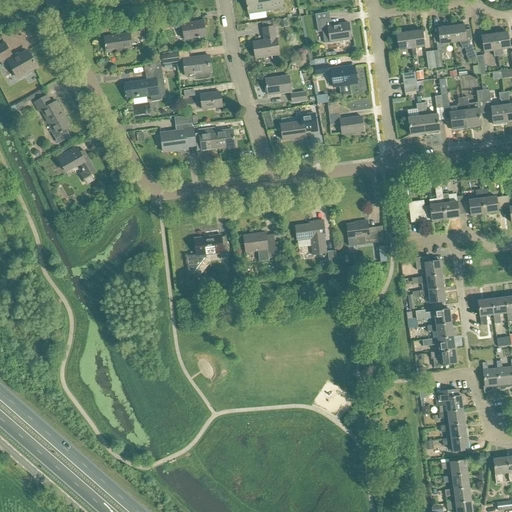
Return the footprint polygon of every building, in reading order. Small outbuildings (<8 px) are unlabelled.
[(246,0),(248,14),(274,10),(282,8),(281,0),(246,0)] [(206,36),(204,21),(191,24),(190,18),(175,20),(176,29),(182,28),(184,40),(206,36)] [(351,40),(348,24),(329,27),(327,19),(316,21),(318,33),(329,31),(331,43),(351,40)] [(265,41),(253,43),(255,58),(279,55),(277,39),(276,39),(274,27),(273,27),(272,22),(262,23),(263,29),(265,41)] [(138,25),(139,33),(139,37),(149,35),(148,24),(138,25)] [(464,25),(451,27),(453,43),(459,43),(462,49),(464,49),(467,54),(465,55),(468,61),(477,59),(476,57),(475,51),(473,51),(472,45),(470,46),(469,41),(472,40),(470,30),(465,31),(464,25)] [(438,29),(439,35),(433,36),(434,44),(437,43),(438,51),(434,51),(436,68),(443,67),(441,54),(446,53),(447,44),(453,43),(451,27),(438,29)] [(425,47),(422,31),(409,33),(412,49),(413,57),(416,57),(415,49),(425,47)] [(139,33),(130,34),(104,38),(107,53),(132,49),(131,44),(138,43),(137,37),(139,37),(139,33)] [(412,49),(409,33),(397,35),(399,51),(412,49)] [(510,49),(507,33),(494,35),(497,51),(498,57),(503,56),(502,50),(510,49)] [(498,57),(497,51),(494,35),(482,37),(484,53),(493,51),(494,57),(498,57)] [(36,68),(27,52),(14,60),(5,44),(0,46),(0,61),(3,66),(9,63),(17,78),(36,68)] [(436,68),(434,51),(426,53),(429,70),(436,68)] [(209,56),(189,59),(188,52),(162,55),(163,56),(158,56),(159,63),(160,63),(161,64),(163,64),(163,65),(180,62),(180,60),(183,60),(185,76),(212,72),(209,56)] [(476,57),(477,59),(479,74),(486,73),(484,55),(476,57)] [(314,60),(315,65),(314,65),(316,75),(329,74),(328,63),(327,64),(326,59),(314,60)] [(161,67),(161,64),(160,63),(159,63),(146,65),(149,80),(125,84),(128,100),(150,96),(151,102),(162,101),(161,98),(166,98),(161,67)] [(357,84),(354,67),(331,70),(333,87),(357,84)] [(511,69),(501,71),(502,79),(511,77),(511,69)] [(417,81),(424,81),(423,71),(416,72),(417,81)] [(403,84),(416,82),(415,73),(402,75),(403,84)] [(266,80),(268,96),(291,92),(289,76),(266,80)] [(445,79),(439,80),(441,96),(443,109),(449,108),(445,79)] [(418,92),(416,82),(403,84),(404,94),(418,92)] [(290,94),(292,104),(307,102),(305,92),(290,94)] [(328,92),(317,94),(318,102),(329,101),(328,92)] [(222,107),(220,93),(200,95),(202,110),(222,107)] [(502,106),(491,108),(493,125),(508,123),(504,93),(499,94),(500,101),(501,100),(502,106)] [(52,104),(48,96),(35,103),(40,112),(42,111),(56,135),(54,136),(58,144),(71,137),(67,130),(71,127),(56,102),(52,104)] [(458,112),(450,113),(450,119),(452,130),(467,128),(463,98),(458,99),(458,104),(457,105),(458,112)] [(467,98),(463,98),(467,128),(481,126),(478,103),(468,105),(467,98)] [(25,107),(22,102),(15,106),(18,111),(25,107)] [(426,103),(421,104),(425,134),(439,132),(438,121),(437,115),(426,116),(426,110),(427,110),(426,103)] [(425,134),(421,104),(416,105),(417,112),(418,111),(419,117),(408,119),(410,136),(425,134)] [(342,135),(363,132),(361,117),(340,120),(339,114),(329,115),(330,126),(340,124),(342,135)] [(301,123),(281,125),(283,141),(296,139),(296,141),(306,139),(305,132),(317,130),(315,115),(300,117),(301,123)] [(184,125),(184,129),(184,131),(160,134),(163,152),(196,148),(193,127),(192,124),(191,116),(174,118),(175,126),(184,125)] [(210,129),(199,131),(199,134),(200,143),(201,151),(211,149),(234,146),(232,131),(211,133),(210,129)] [(80,153),(77,148),(58,158),(66,172),(79,165),(84,172),(80,174),(86,185),(95,181),(91,174),(95,172),(83,151),(80,153)] [(423,201),(409,203),(407,190),(400,191),(402,211),(409,210),(411,223),(426,221),(426,219),(431,219),(432,221),(445,220),(442,195),(441,185),(440,185),(435,186),(436,199),(429,200),(430,207),(424,208),(423,201)] [(487,189),(481,190),(484,215),(498,213),(498,210),(503,209),(502,199),(496,200),(496,197),(488,198),(487,189)] [(463,202),(465,214),(470,214),(471,216),(484,215),(481,190),(475,191),(476,200),(469,201),(469,202),(463,202)] [(456,197),(457,202),(449,203),(448,194),(442,195),(445,220),(459,218),(459,215),(465,214),(463,202),(462,196),(456,197)] [(511,223),(511,207),(509,207),(508,199),(502,199),(503,209),(509,209),(511,223)] [(323,221),(310,223),(310,225),(295,226),(297,241),(311,239),(313,255),(326,253),(324,237),(325,237),(323,221)] [(367,221),(359,222),(359,224),(346,225),(348,239),(357,238),(358,244),(359,245),(378,243),(377,231),(369,232),(367,221)] [(265,234),(244,236),(246,253),(258,251),(259,262),(269,261),(268,259),(277,258),(275,243),(267,244),(265,234)] [(196,238),(198,254),(187,256),(189,273),(194,272),(205,257),(204,253),(220,251),(221,258),(229,257),(226,241),(219,242),(219,235),(196,238)] [(329,262),(325,262),(325,268),(335,267),(333,251),(328,252),(329,262)] [(440,261),(429,263),(428,257),(415,258),(417,271),(425,269),(426,277),(442,275),(440,261)] [(426,277),(417,278),(418,284),(427,283),(428,290),(444,288),(442,275),(426,277)] [(428,290),(419,291),(420,297),(429,296),(430,304),(446,302),(444,288),(428,290)] [(507,314),(505,298),(491,300),(493,315),(494,324),(501,323),(499,315),(506,314),(507,314)] [(491,300),(478,302),(481,326),(487,325),(486,316),(493,315),(491,300)] [(450,310),(425,313),(422,311),(415,312),(416,319),(416,320),(435,318),(436,325),(436,326),(451,323),(450,310)] [(416,320),(416,319),(412,319),(411,312),(406,313),(408,329),(417,328),(416,320)] [(436,326),(436,325),(427,326),(428,333),(437,331),(437,339),(438,339),(453,337),(451,323),(436,326)] [(511,343),(511,336),(497,337),(498,344),(511,343)] [(438,339),(437,339),(422,341),(423,347),(438,345),(439,352),(455,350),(453,337),(438,339)] [(439,352),(430,353),(431,359),(440,358),(441,366),(457,364),(455,350),(439,352)] [(511,384),(511,371),(511,367),(502,369),(501,361),(496,362),(497,369),(499,386),(501,390),(508,388),(508,385),(511,384)] [(499,386),(497,369),(488,370),(487,363),(482,363),(483,371),(485,387),(483,387),(485,393),(494,390),(493,387),(499,386)] [(426,376),(425,368),(418,369),(419,377),(426,376)] [(458,397),(458,391),(436,393),(437,406),(439,406),(440,413),(447,412),(463,410),(461,396),(458,397)] [(447,412),(440,413),(438,413),(439,419),(448,418),(449,425),(465,423),(463,410),(447,412)] [(449,425),(440,426),(441,433),(450,432),(451,439),(466,437),(465,423),(449,425)] [(451,439),(442,440),(443,446),(452,445),(452,453),(468,450),(466,437),(451,439)] [(509,473),(507,458),(493,459),(496,484),(503,483),(501,474),(508,473),(509,473)] [(467,474),(466,461),(465,459),(441,463),(442,470),(451,469),(452,476),(467,474)] [(452,476),(443,477),(444,484),(453,482),(453,489),(469,487),(467,474),(452,476)] [(453,489),(445,490),(446,497),(454,496),(455,503),(471,501),(469,487),(453,489)] [(455,503),(447,504),(447,510),(456,509),(456,511),(472,511),(471,501),(455,503)] [(511,502),(497,504),(498,511),(511,509),(511,502)]
